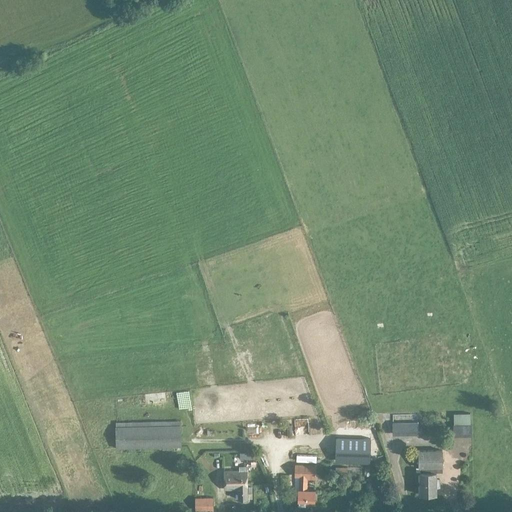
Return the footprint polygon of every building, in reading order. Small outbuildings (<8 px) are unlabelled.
[(248,399),(259,394),(254,383),(243,387),(248,399)] [(453,424),(454,436),(471,436),(471,424),(470,424),(470,413),(454,413),(454,424),(453,424)] [(116,448),(181,447),(181,425),(172,425),(172,421),(150,421),(131,421),(131,426),(115,426),(116,448)] [(393,435),(419,435),(418,422),(392,423),(393,435)] [(370,439),(337,437),(336,459),(369,461),(370,439)] [(436,494),(436,472),(442,472),(442,467),(443,467),(443,450),(419,450),(419,467),(420,467),(420,472),(420,494),(436,494)] [(295,477),(294,489),(299,489),(299,504),(306,504),(306,502),(315,502),(315,490),(307,490),(307,479),(316,479),(316,475),(316,472),(316,465),(295,464),(295,477)] [(252,486),(247,486),(247,466),(239,467),(239,470),(224,471),(225,489),(236,489),(236,492),(238,492),(238,498),(248,498),(248,493),(252,492),(252,486)] [(195,508),(214,508),(213,497),(195,497),(195,508)]
